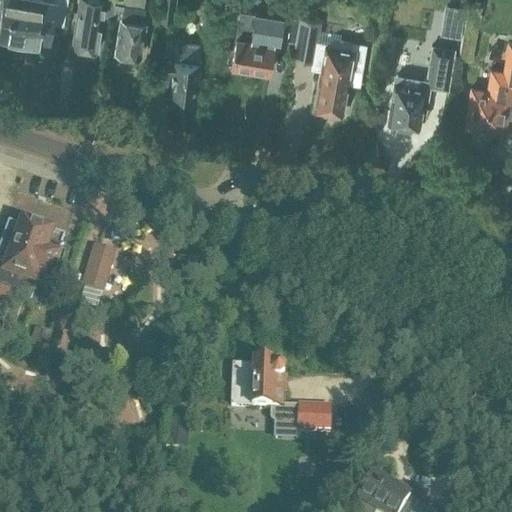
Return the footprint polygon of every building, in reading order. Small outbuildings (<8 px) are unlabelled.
[(2,0),(0,16),(0,34),(22,38),(28,0),(2,0)] [(28,0),(22,38),(48,42),(54,5),(66,7),(67,0),(28,0)] [(82,0),(80,13),(78,13),(73,45),(97,48),(103,13),(112,14),(114,0),(82,0)] [(122,16),(117,49),(116,51),(140,55),(145,23),(142,23),(145,7),(144,7),(145,0),(114,0),(112,14),(122,16)] [(159,0),(157,19),(174,21),(176,0),(159,0)] [(468,4),(463,33),(476,35),(482,6),(468,4)] [(238,9),(230,64),(270,70),(274,42),(274,38),(279,39),(283,12),(252,7),(252,12),(238,9)] [(341,44),(317,41),(321,23),(300,19),(293,58),(314,62),(312,72),(321,74),(316,108),(342,112),(345,92),(347,92),(350,73),(360,74),(365,44),(341,40),(341,44)] [(458,57),(472,60),(476,35),(463,33),(458,57)] [(164,73),(172,74),(170,93),(196,96),(203,44),(168,40),(164,73)] [(511,88),(511,42),(507,46),(503,71),(490,69),(487,91),(470,88),(464,127),(476,129),(475,134),(477,138),(487,140),(491,137),(492,132),(503,134),(511,88)] [(424,116),(430,78),(396,72),(389,120),(417,125),(419,115),(424,116)] [(0,292),(29,303),(28,308),(38,312),(40,306),(39,306),(45,290),(49,279),(57,260),(56,259),(64,239),(52,235),(52,234),(47,232),(45,228),(32,224),(27,226),(22,224),(15,222),(14,227),(8,225),(0,247),(0,292)] [(72,334),(85,337),(87,328),(76,325),(88,287),(104,292),(114,257),(96,252),(72,334)] [(297,408),(280,408),(281,373),(276,369),(230,367),(229,408),(271,410),(270,421),(276,427),(296,427),(296,434),(330,435),(331,407),(297,406),(297,408)] [(187,452),(190,421),(168,419),(165,449),(187,452)] [(424,511),(423,511),(406,502),(408,499),(371,477),(356,502),(358,503),(353,511),(352,511),(440,511),(429,505),(424,511)]
